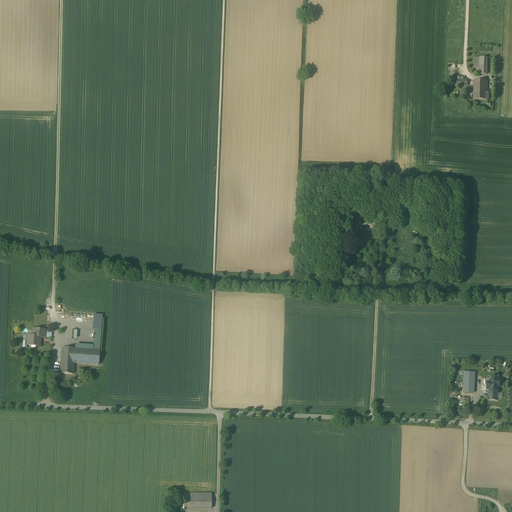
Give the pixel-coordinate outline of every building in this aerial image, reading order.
[(486,82),(475,82),(474,99),(486,99),(486,82)] [(366,230),(355,229),(354,246),(365,246),(366,230)] [(94,315),(93,329),(95,329),(101,330),(102,315),(94,315)] [(75,349),(99,351),(101,330),(95,329),(93,346),(75,345),(75,349)] [(46,331),(33,330),(33,337),(28,336),(27,345),(40,346),(41,338),(45,338),(46,331)] [(75,349),(62,348),(61,363),(73,364),(98,365),(99,351),(75,349)] [(73,364),(61,363),(60,373),(72,374),(73,364)] [(475,373),(465,373),(464,393),(474,393),(475,373)] [(499,377),(492,376),(491,382),(487,382),(487,389),(490,390),(489,400),(497,401),(498,387),(500,387),(500,379),(499,379),(499,377)] [(469,399),(457,398),(456,411),(468,411),(469,399)] [(212,494),(190,494),(190,508),(211,509),(212,494)]
